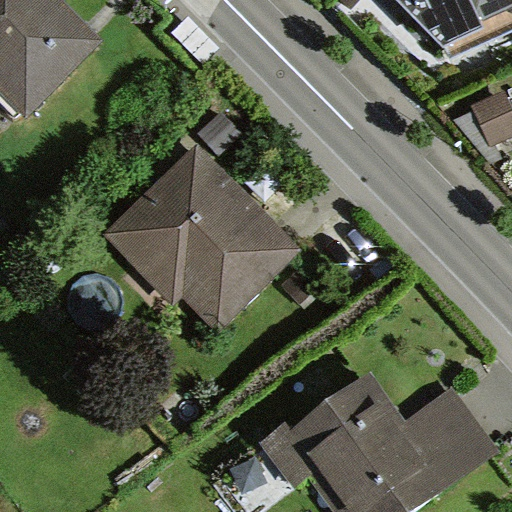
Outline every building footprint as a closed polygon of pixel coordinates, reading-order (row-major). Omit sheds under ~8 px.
[(104,42),(61,0),(0,0),(0,92),(27,119),(104,42)] [(511,0),(394,0),(447,45),(452,57),(511,30),(511,0)] [(511,106),(505,92),(471,108),(489,148),(511,137),(511,106)] [(185,301),(210,328),(296,246),(196,145),(102,236),(174,312),(185,301)] [(329,511),(410,511),(496,451),(452,389),(405,423),(371,375),(291,432),(285,425),(259,443),(293,490),(307,480),(329,511)]
